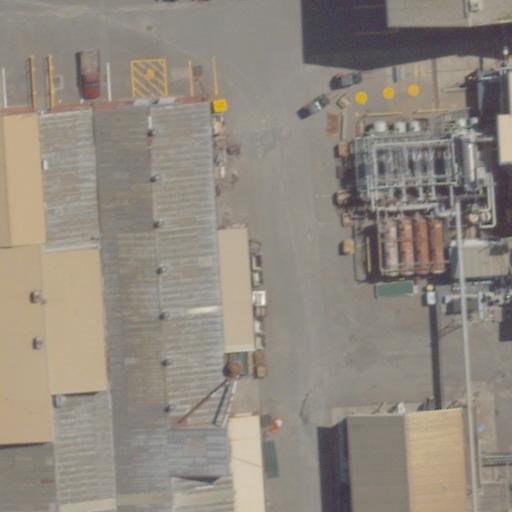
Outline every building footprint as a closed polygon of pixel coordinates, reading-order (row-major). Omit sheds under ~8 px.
[(511,0),(365,0),(366,14),(511,5),(511,0)] [(511,56),(494,57),(504,266),(511,265),(511,56)] [(231,511),(204,96),(0,109),(0,511),(231,511)] [(222,221),(229,346),(262,345),(256,219),(222,221)] [(474,511),(468,386),(336,394),(342,511),(474,511)] [(236,484),(237,511),(273,511),(268,404),(244,405),(248,483),(236,484)]
